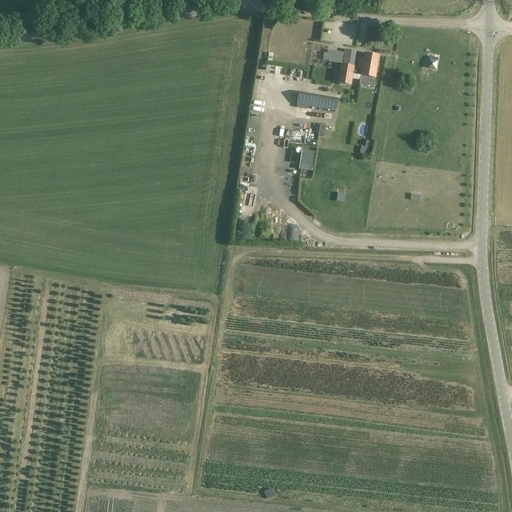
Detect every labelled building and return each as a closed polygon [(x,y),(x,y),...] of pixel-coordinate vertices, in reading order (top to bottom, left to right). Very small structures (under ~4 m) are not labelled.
[(341,63),(340,64),(337,83),(351,85),(352,80),(352,79),(353,74),(353,70),(356,52),(345,51),(345,53),(328,50),(327,54),(324,53),(323,60),(341,63)] [(359,58),(357,68),(362,68),(361,76),(375,78),(378,56),(365,54),(364,59),(359,58)] [(428,68),(436,70),(438,58),(430,57),(428,68)] [(334,106),(336,94),(298,87),(296,99),(334,106)] [(369,148),(365,147),(361,146),(360,154),(367,155),(369,148)] [(313,152),(301,151),(299,169),(311,170),(313,152)]
